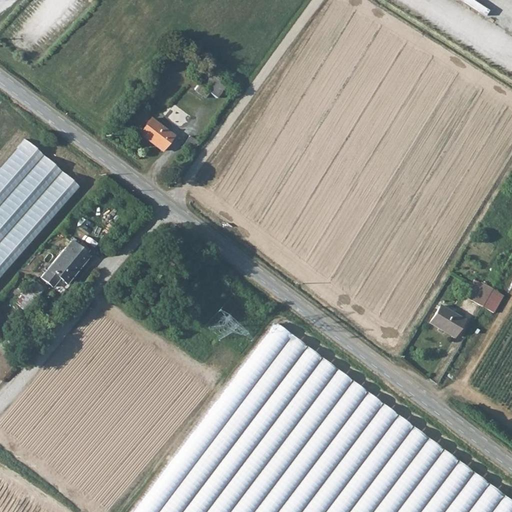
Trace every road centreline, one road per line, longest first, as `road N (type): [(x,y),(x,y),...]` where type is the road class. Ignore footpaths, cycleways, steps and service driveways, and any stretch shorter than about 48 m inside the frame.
road 1 (tertiary): [(0,77),(511,466)]
road 2 (track): [(321,0),(170,207),(0,404)]
